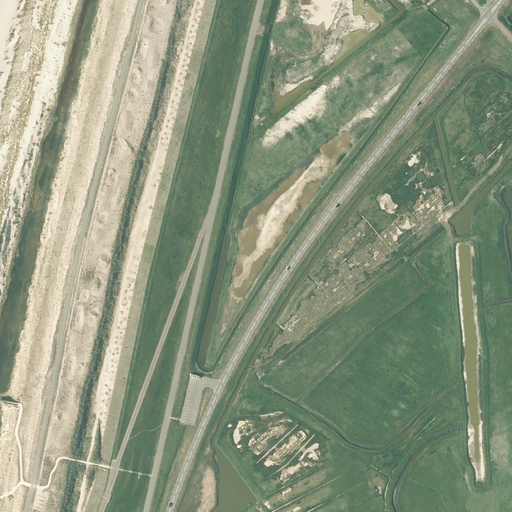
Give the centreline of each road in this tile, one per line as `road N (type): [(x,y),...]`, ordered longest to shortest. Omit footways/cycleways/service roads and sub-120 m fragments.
road 1 (tertiary): [(169,511),(209,409),(276,287),(475,32)]
road 2 (unknown): [(198,0),(81,511)]
